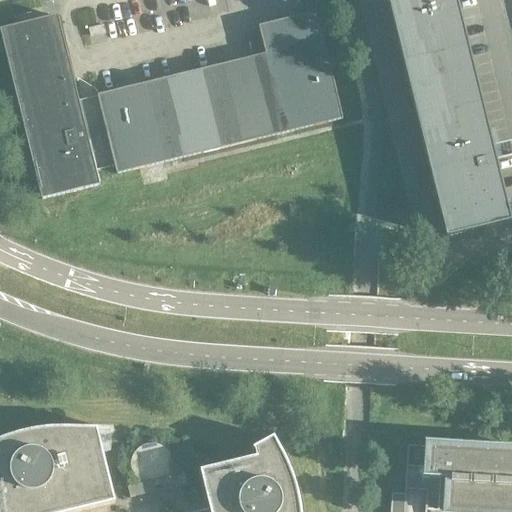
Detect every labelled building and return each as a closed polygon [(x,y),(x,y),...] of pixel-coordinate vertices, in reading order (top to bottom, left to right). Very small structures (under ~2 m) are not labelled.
[(510,223),(502,188),(494,159),(511,155),(511,154),(494,159),(455,0),(386,0),(445,239),(510,223)] [(315,13),(258,27),(261,41),(263,41),(285,134),(342,120),(315,13)] [(57,17),(0,30),(0,33),(41,200),(100,186),(96,171),(115,166),(100,106),(99,106),(80,111),(57,17)] [(251,58),(210,68),(229,147),(285,134),(263,41),(261,41),(248,44),(251,58)] [(210,68),(154,82),(173,161),(229,147),(210,68)] [(151,83),(97,96),(99,106),(100,106),(115,166),(117,175),(170,162),(173,161),(154,82),(151,83)] [(0,511),(77,511),(114,503),(98,436),(112,432),(112,430),(65,429),(59,429),(52,429),(46,429),(39,430),(29,432),(20,434),(14,436),(7,438),(0,440),(0,511)] [(199,471),(201,480),(208,511),(300,511),(299,505),(298,499),(297,492),(295,486),(293,480),(291,474),(287,465),(286,462),(283,456),(273,438),(252,449),(252,451),(253,451),(255,458),(199,471)] [(404,494),(391,494),(389,511),(403,511),(405,490),(426,491),(424,511),(425,511),(426,510),(456,511),(511,511),(511,451),(407,446),(404,494)] [(159,479),(161,490),(186,484),(183,473),(159,479)] [(126,487),(129,498),(154,492),(151,481),(126,487)]
